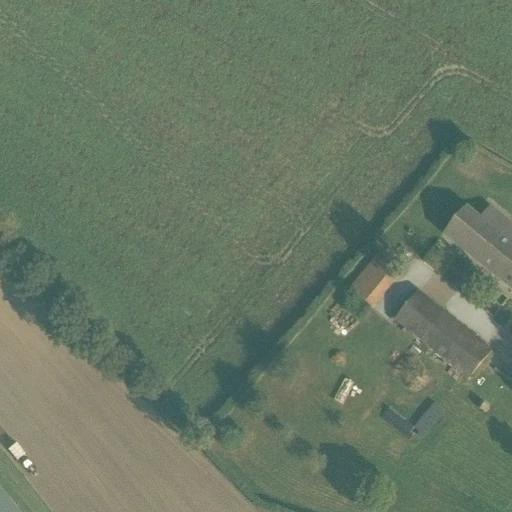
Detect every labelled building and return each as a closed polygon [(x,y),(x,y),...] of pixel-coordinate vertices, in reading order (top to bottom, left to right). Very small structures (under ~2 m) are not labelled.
[(481,217),(468,206),(444,235),(511,290),(511,224),(490,206),(481,217)] [(373,309),(400,276),(376,257),(349,291),(373,309)] [(469,381),(492,353),(419,292),(396,320),(469,381)] [(430,401),(411,430),(421,437),(441,408),(430,401)] [(402,434),(408,428),(387,409),(381,415),(402,434)] [(0,485),(0,511),(21,511),(1,485),(0,485)]
